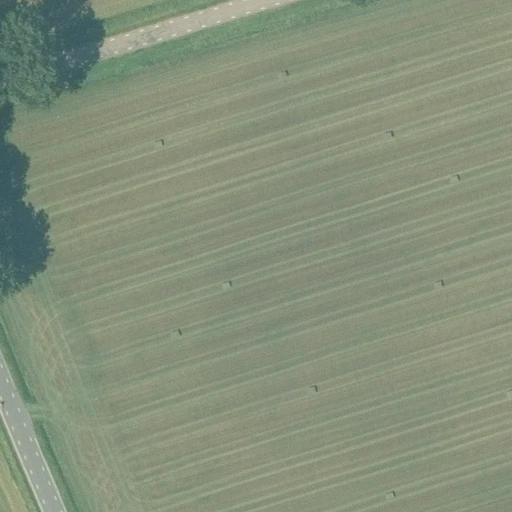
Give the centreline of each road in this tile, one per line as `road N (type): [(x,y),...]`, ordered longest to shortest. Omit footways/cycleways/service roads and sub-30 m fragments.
road 1 (unclassified): [(73,61),(275,0)]
road 2 (tertiary): [(56,511),(0,372)]
